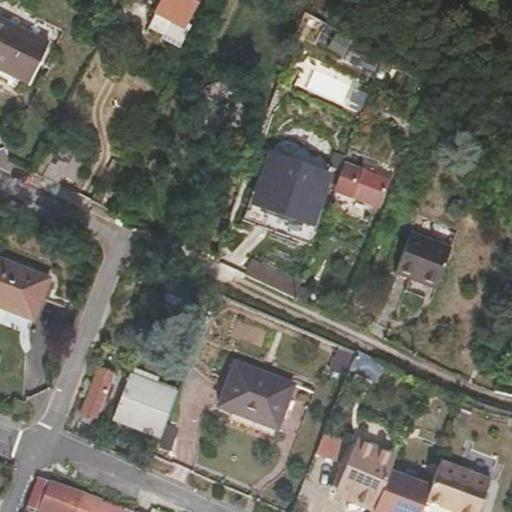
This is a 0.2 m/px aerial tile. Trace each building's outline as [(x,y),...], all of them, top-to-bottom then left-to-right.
[(171,0),(166,10),(192,26),(207,0),(171,0)] [(0,58),(28,72),(48,34),(0,9),(0,58)] [(334,32),(353,43),(361,30),(343,18),(334,32)] [(217,121),(225,124),(233,126),(243,125),(252,122),(261,114),(267,106),(269,98),(269,86),(266,78),(261,69),(255,64),(244,59),(233,57),(222,60),(213,66),(206,76),(202,86),(202,96),(205,107),(211,115),(217,121)] [(66,170),(82,142),(69,135),(53,162),(66,170)] [(98,151),(82,142),(66,170),(69,172),(73,166),(85,173),(98,151)] [(114,154),(123,159),(129,150),(119,144),(114,154)] [(252,221),(278,152),(274,151),(259,190),(252,187),(240,216),(252,221)] [(327,172),(278,152),(252,221),(273,229),(281,211),(308,222),(327,172)] [(352,193),(380,205),(393,171),(366,159),(361,170),(346,165),(340,183),(353,189),(352,193)] [(174,227),(194,236),(201,221),(181,211),(174,227)] [(434,233),(413,225),(398,267),(419,274),(434,233)] [(454,241),(434,233),(419,274),(439,282),(454,241)] [(0,289),(36,303),(52,262),(0,241),(0,289)] [(494,326),(511,331),(511,314),(500,310),(494,326)] [(358,344),(345,338),(335,363),(349,368),(354,356),(358,344)] [(368,349),(358,344),(354,356),(382,369),(387,357),(368,349)] [(234,394),(293,417),(310,375),(251,351),(234,394)] [(84,401),(98,405),(116,358),(102,353),(84,401)] [(175,426),(188,390),(169,383),(171,377),(144,367),(127,409),(142,415),(175,426)] [(188,390),(191,384),(171,377),(169,383),(188,390)] [(142,415),(127,409),(125,416),(139,422),(142,415)] [(333,413),(324,433),(327,435),(325,440),(339,445),(345,433),(340,430),(344,418),(333,413)] [(351,430),(349,436),(387,451),(389,445),(351,430)] [(349,436),(328,489),(367,503),(383,461),(387,451),(349,436)] [(454,511),(462,511),(475,469),(441,457),(434,479),(428,497),(455,508),(453,511),(454,511)] [(386,511),(422,511),(423,511),(428,497),(434,479),(383,461),(367,503),(367,505),(386,511)] [(47,468),(36,496),(51,501),(60,473),(47,468)] [(473,511),(487,474),(475,469),(462,511),(473,511)] [(60,473),(51,501),(49,506),(65,511),(85,511),(97,486),(60,473)] [(326,493),(365,508),(367,505),(367,503),(328,489),(326,493)] [(423,511),(425,511),(454,511),(453,511),(455,508),(428,497),(423,511)]
